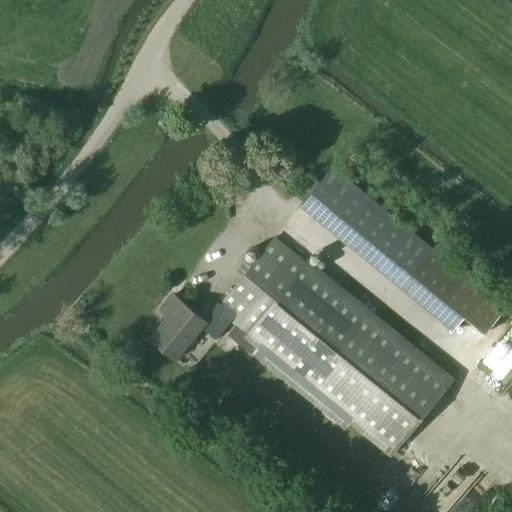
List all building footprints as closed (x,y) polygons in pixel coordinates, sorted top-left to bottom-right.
[(286,178),(294,184),(304,171),(296,165),(286,178)] [(301,207),(453,329),(463,316),(486,334),(508,307),(334,166),(301,207)] [(237,313),(230,321),(350,417),(394,453),(452,382),(409,347),(274,238),(223,301),(237,313)] [(216,339),(230,321),(237,313),(223,301),(207,322),(174,295),(161,310),(168,316),(150,338),(176,359),(202,328),(216,339)] [(442,511),(437,506),(440,503),(432,494),(436,490),(425,479),(388,511),(442,511)]
